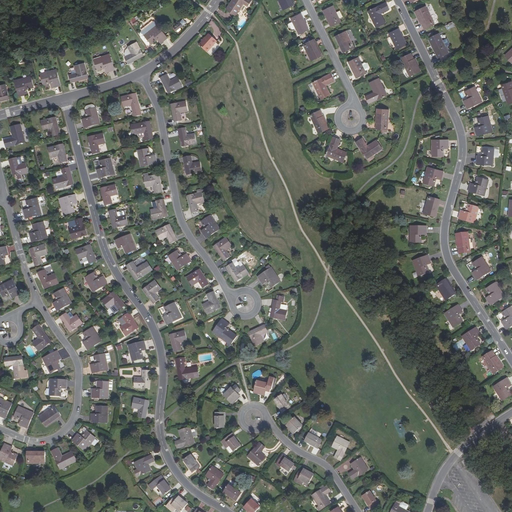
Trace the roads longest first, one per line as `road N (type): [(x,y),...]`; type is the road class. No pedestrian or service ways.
road 1 (residential): [(227,511),(192,489),(162,447),(158,341),(104,249),(63,98)]
road 2 (residential): [(511,361),(445,251),(462,140),(398,0)]
road 3 (residential): [(140,73),(159,111),(184,226),(233,298)]
road 4 (residential): [(0,428),(41,441),(58,436),(75,413),(76,361),(38,301)]
road 5 (residential): [(427,511),(454,456),(511,412)]
road 6 (residential): [(357,511),(328,466),(265,422)]
